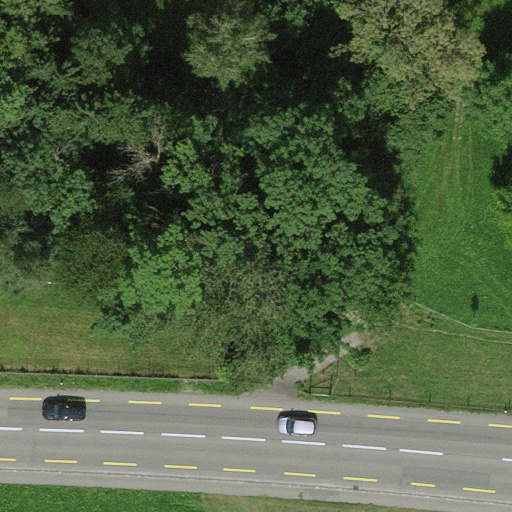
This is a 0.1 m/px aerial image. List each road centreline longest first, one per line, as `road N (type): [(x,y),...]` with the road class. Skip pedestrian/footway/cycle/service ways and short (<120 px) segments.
road 1 (primary): [(0,430),(511,463)]
road 2 (track): [(412,330),(345,347),(293,377),(265,442)]
